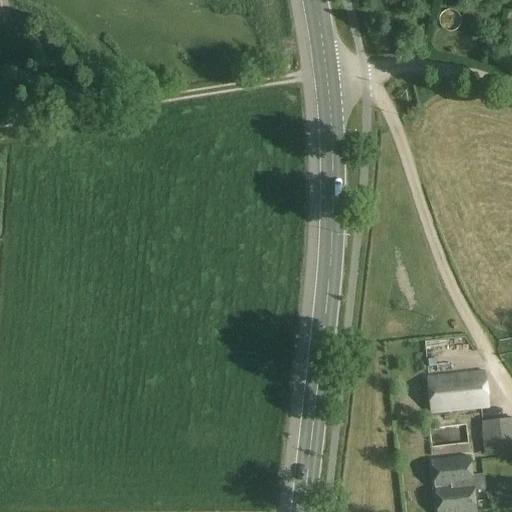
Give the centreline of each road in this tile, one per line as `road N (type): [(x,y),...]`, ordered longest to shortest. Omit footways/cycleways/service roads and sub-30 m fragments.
road 1 (secondary): [(300,511),(329,241),(328,73)]
road 2 (unclassified): [(511,391),(451,287),(398,131),(364,68)]
road 3 (unclassified): [(0,124),(328,73)]
road 4 (unclassified): [(511,85),(422,65),(364,68)]
